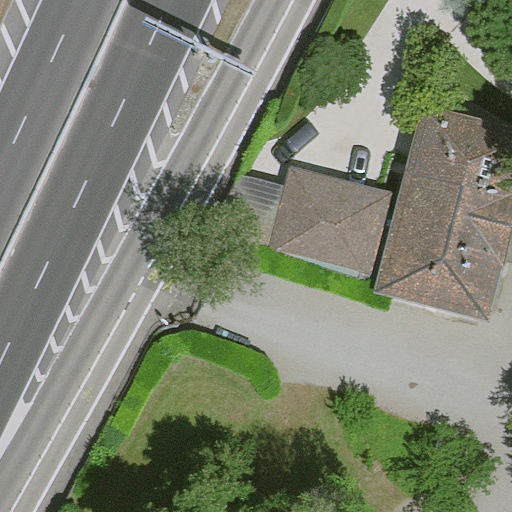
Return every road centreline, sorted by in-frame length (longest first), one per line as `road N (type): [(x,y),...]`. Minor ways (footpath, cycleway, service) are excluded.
road 1 (primary): [(0,425),(136,259),(276,0)]
road 2 (primary): [(0,365),(170,0)]
road 3 (primary): [(80,0),(0,174)]
